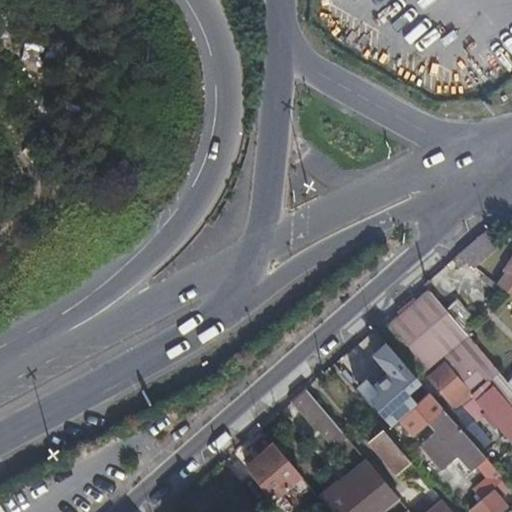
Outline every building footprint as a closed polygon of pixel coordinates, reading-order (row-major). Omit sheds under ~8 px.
[(486,231),(457,256),(474,269),(500,246),(486,231)] [(511,260),(505,271),(507,273),(498,286),(511,295),(511,260)] [(511,390),(505,382),(465,335),(445,311),(429,293),(403,315),(497,424),(511,441),(511,390)] [(456,301),(445,311),(465,335),(477,325),(456,301)] [(497,424),(403,315),(385,330),(421,373),(430,365),(435,371),(427,379),(443,398),(437,403),(443,410),(480,452),(489,443),(472,424),(482,415),(493,427),(497,424)] [(407,396),(421,384),(386,345),(376,354),(389,374),(373,388),(380,396),(370,405),(388,425),(413,402),(407,396)] [(342,434),(304,390),(292,401),(316,428),(318,426),(333,442),(339,437),(342,441),(346,437),(342,434)] [(419,402),(398,420),(413,437),(428,423),(433,419),(419,402)] [(443,410),(433,419),(428,423),(436,432),(420,445),(442,470),(451,463),(458,457),(471,472),(477,466),(487,479),(477,487),(479,490),(481,492),(485,496),(504,479),(480,452),(443,410)] [(398,450),(384,433),(382,431),(369,442),(398,475),(410,464),(398,450)] [(294,469),(273,446),(246,469),(273,499),(287,487),(298,499),(311,489),(299,476),(294,469)] [(471,472),(458,457),(451,463),(464,478),(471,472)] [(380,511),(398,497),(369,465),(365,468),(361,466),(356,471),(357,475),(343,488),(339,484),(336,486),(358,511),(380,511)] [(505,481),(470,511),(501,511),(507,508),(499,499),(511,488),(505,481)] [(358,511),(336,486),(320,499),(325,505),(331,511),(358,511)] [(481,499),(485,496),(481,492),(479,490),(476,493),(481,499)] [(451,511),(442,502),(430,511),(451,511)]
